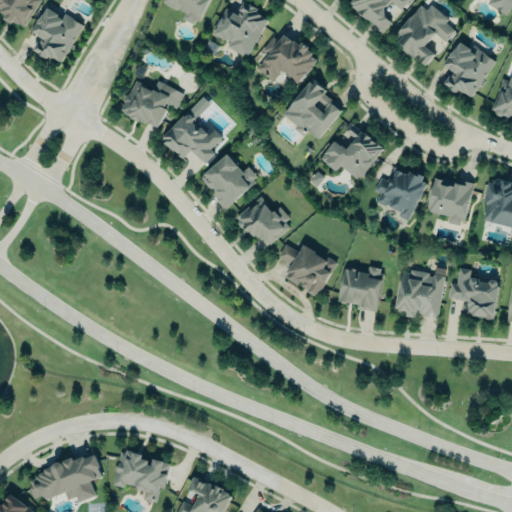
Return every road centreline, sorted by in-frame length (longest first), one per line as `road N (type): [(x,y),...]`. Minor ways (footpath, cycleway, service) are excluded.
road 1 (residential): [(0,62),(158,179),(276,312),(361,346),(511,352)]
road 2 (secondary): [(511,470),(329,402),(0,164)]
road 3 (secondary): [(0,268),(118,348),(197,387),(460,487)]
road 4 (residential): [(0,463),(61,430),(128,424),(203,446),(324,511)]
road 5 (residential): [(511,150),(464,133),(416,102),(291,0)]
road 6 (residential): [(360,59),(358,87),(369,102),(423,142),(447,143),(464,133)]
road 7 (residential): [(0,242),(71,137),(68,117)]
road 8 (residential): [(130,0),(68,117)]
